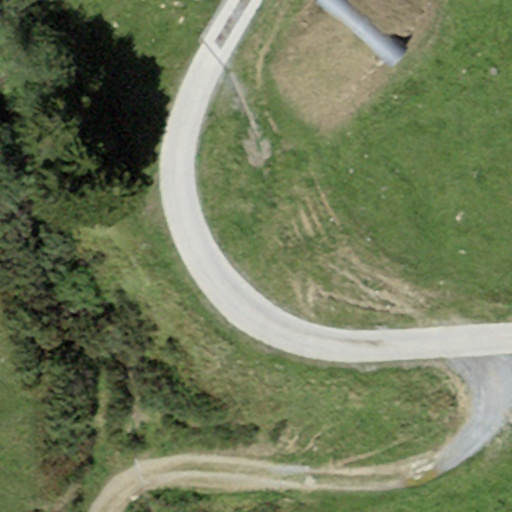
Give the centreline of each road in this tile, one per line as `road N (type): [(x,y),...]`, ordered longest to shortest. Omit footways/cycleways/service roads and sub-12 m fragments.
road 1 (track): [(238,0),(181,108),(175,205),(208,288),(291,336),(399,348),(511,335)]
road 2 (track): [(109,511),(126,481),(182,459),(430,481),(486,426),(511,352)]
